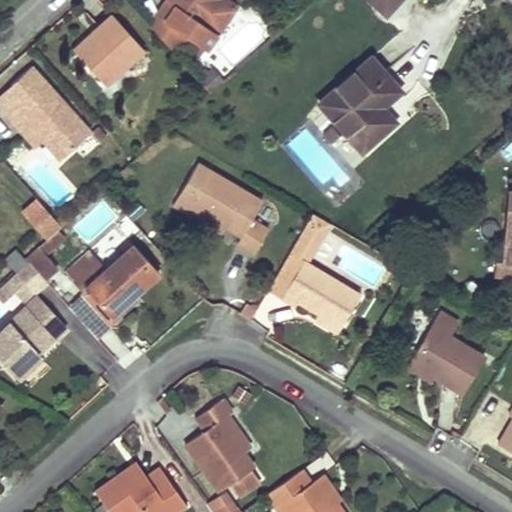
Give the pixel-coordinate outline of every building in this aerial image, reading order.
[(178,5),(171,0),(166,0),(151,23),(176,50),(188,34),(167,21),(178,5)] [(220,32),(205,22),(219,0),(171,0),(178,5),(167,21),(188,34),(209,49),(220,32)] [(226,0),(219,0),(205,22),(220,32),(237,7),(226,0)] [(365,0),(385,18),(401,0),(365,0)] [(102,33),(78,55),(104,84),(143,49),(112,14),(97,27),(102,33)] [(97,27),(73,50),(78,55),(102,33),(97,27)] [(371,60),(320,105),(362,153),(395,124),(382,108),(400,93),(371,60)] [(211,62),(196,76),(207,88),(222,74),(211,62)] [(4,113),(15,126),(22,119),(37,135),(61,161),(91,133),(30,68),(9,88),(18,100),(4,113)] [(18,100),(9,88),(0,95),(0,109),(4,113),(18,100)] [(22,119),(15,126),(30,141),(37,135),(22,119)] [(181,209),(196,219),(200,212),(233,231),(250,240),(246,248),(263,258),(277,233),(260,223),(270,206),(205,168),(181,209)] [(87,245),(121,216),(104,198),(71,227),(87,245)] [(48,238),(61,227),(56,222),(41,205),(28,217),(48,238)] [(200,212),(196,219),(228,238),(233,231),(200,212)] [(56,222),(61,227),(67,221),(62,217),(56,222)] [(274,296),(286,303),(299,311),(302,307),(324,320),(344,331),(346,333),(366,298),(313,267),(334,230),(318,221),(274,296)] [(66,273),(45,250),(32,262),(52,286),(66,273)] [(99,259),(74,280),(91,300),(95,297),(120,325),(168,281),(143,254),(116,277),(99,259)] [(35,292),(44,302),(56,291),(52,286),(32,262),(19,273),(35,292)] [(35,292),(19,273),(0,290),(0,299),(4,305),(6,303),(19,292),(26,300),(35,292)] [(0,346),(0,357),(22,383),(46,362),(76,336),(47,304),(0,346)] [(439,329),(457,340),(465,327),(446,316),(439,329)] [(344,331),(324,320),(322,325),(341,336),(344,331)] [(439,329),(417,366),(442,381),(471,397),(492,361),(457,340),(439,329)] [(46,362),(22,383),(28,388),(50,367),(46,362)] [(442,381),(417,366),(414,370),(440,385),(442,381)] [(240,397),(253,406),(260,396),(247,388),(240,397)] [(227,496),(238,489),(247,502),(270,485),(261,472),(251,458),(228,426),(239,418),(230,405),(203,424),(212,436),(193,449),(227,496)] [(0,430),(9,414),(0,408),(0,430)] [(239,418),(228,426),(251,458),(257,453),(246,437),(250,433),(239,418)] [(144,464),(138,469),(148,483),(155,478),(144,464)] [(148,483),(138,469),(102,495),(115,511),(187,511),(193,508),(166,470),(155,478),(148,483)] [(309,476),(274,500),(283,511),(287,511),(292,509),(293,511),(346,511),(344,509),(327,484),(319,489),(309,476)] [(332,480),(327,484),(344,509),(349,505),(332,480)] [(220,511),(241,511),(232,499),(218,509),(220,511)]
